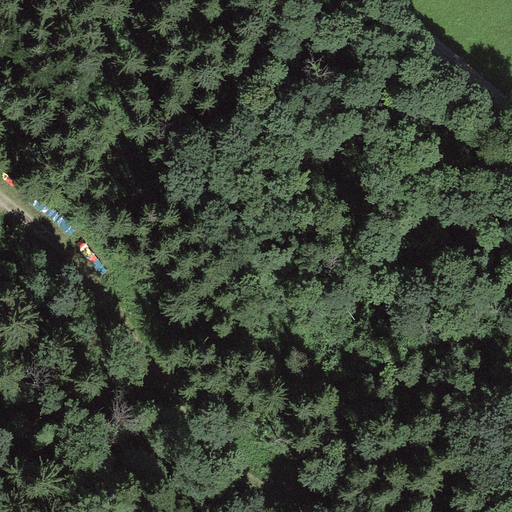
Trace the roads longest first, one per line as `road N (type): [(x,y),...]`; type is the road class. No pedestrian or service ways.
road 1 (track): [(306,511),(220,470),(36,206),(0,178)]
road 2 (track): [(382,0),(511,107)]
